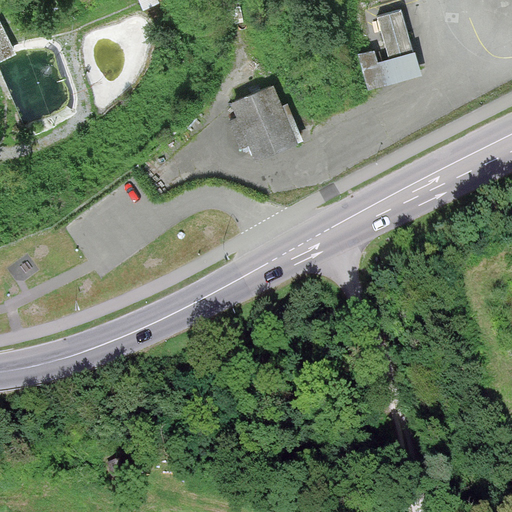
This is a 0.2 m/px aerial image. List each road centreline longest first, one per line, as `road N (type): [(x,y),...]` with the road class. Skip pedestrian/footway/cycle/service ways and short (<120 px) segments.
road 1 (primary): [(0,371),(93,349),(180,312),(511,143)]
road 2 (track): [(326,233),(400,406),(421,511)]
